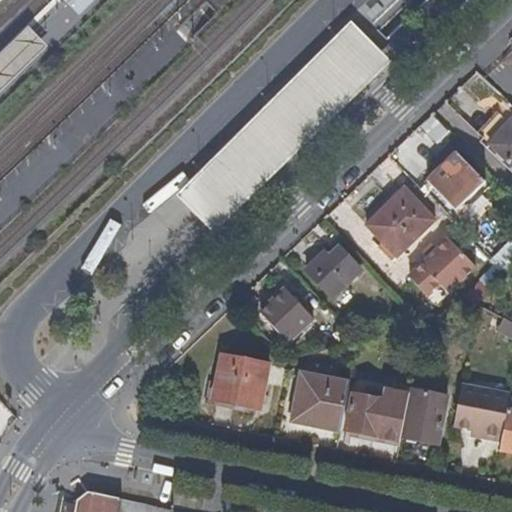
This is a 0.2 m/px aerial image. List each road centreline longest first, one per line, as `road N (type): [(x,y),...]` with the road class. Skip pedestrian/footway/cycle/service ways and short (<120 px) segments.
road 1 (tertiary): [(67,413),(473,34)]
road 2 (residential): [(67,413),(127,447),(431,511)]
road 3 (unknown): [(410,93),(511,194)]
